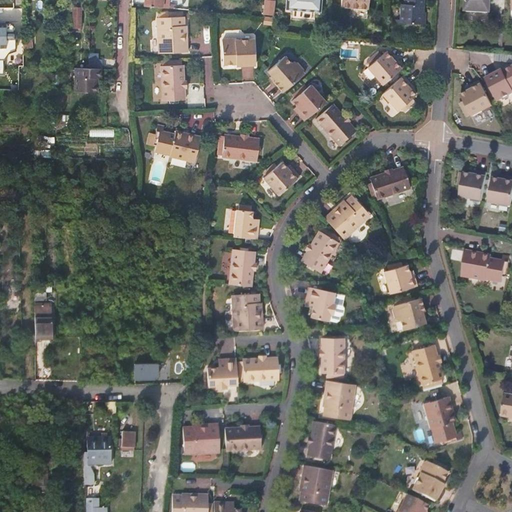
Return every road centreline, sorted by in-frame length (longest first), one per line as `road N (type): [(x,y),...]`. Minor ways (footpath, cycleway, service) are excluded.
road 1 (residential): [(266,511),(300,380),(278,284),(279,253),(287,226),(330,181)]
road 2 (residential): [(483,453),(487,444),(431,239),(436,142)]
road 3 (residential): [(224,102),(260,100),(330,181)]
road 4 (residential): [(436,142),(443,0)]
road 5 (residential): [(130,125),(122,91),(124,0)]
road 6 (residential): [(330,181),(384,139),(436,142)]
